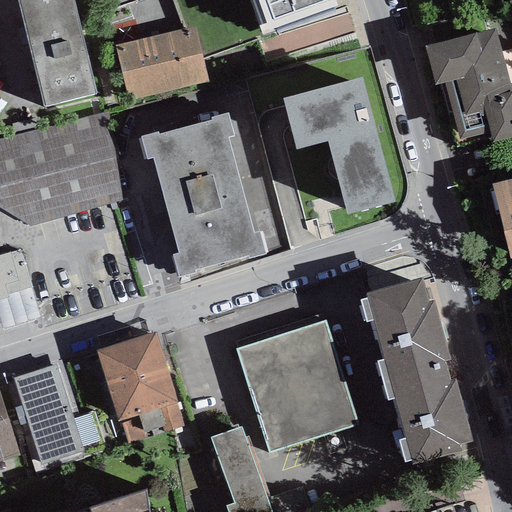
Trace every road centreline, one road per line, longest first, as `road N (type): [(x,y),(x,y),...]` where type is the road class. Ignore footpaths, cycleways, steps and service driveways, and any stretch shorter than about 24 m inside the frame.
road 1 (residential): [(438,226),(0,361)]
road 2 (unknown): [(165,310),(130,152),(154,114),(222,101),(262,216)]
road 3 (residential): [(511,490),(438,226)]
road 4 (residential): [(365,0),(438,226)]
